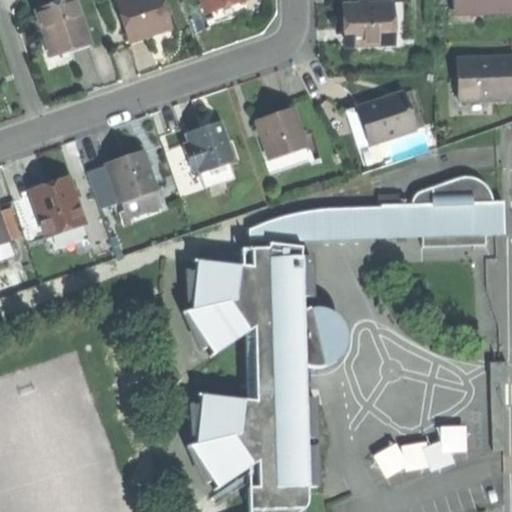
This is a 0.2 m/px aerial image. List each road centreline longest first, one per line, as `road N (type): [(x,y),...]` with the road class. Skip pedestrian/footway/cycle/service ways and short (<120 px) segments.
road 1 (residential): [(294,0),(294,19),(275,51),(42,132)]
road 2 (residential): [(42,132),(0,4)]
